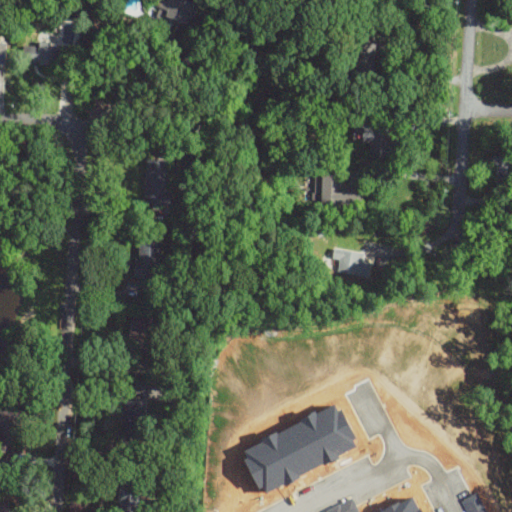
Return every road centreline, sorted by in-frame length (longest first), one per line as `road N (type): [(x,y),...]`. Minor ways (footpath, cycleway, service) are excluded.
road 1 (residential): [(54,511),(78,134)]
road 2 (residential): [(456,236),(471,0)]
